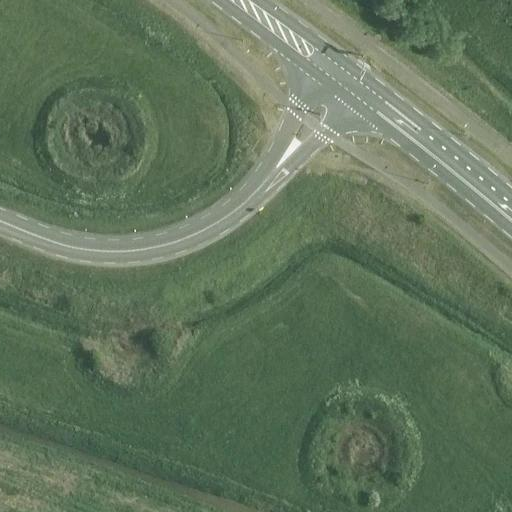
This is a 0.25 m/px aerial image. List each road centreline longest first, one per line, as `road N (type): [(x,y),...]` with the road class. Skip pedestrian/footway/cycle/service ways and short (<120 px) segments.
road 1 (tertiary): [(350,85),(239,203),(180,237),(127,253),(40,240),(0,223)]
road 2 (primary): [(511,209),(350,85)]
road 3 (primary): [(350,85),(238,0)]
